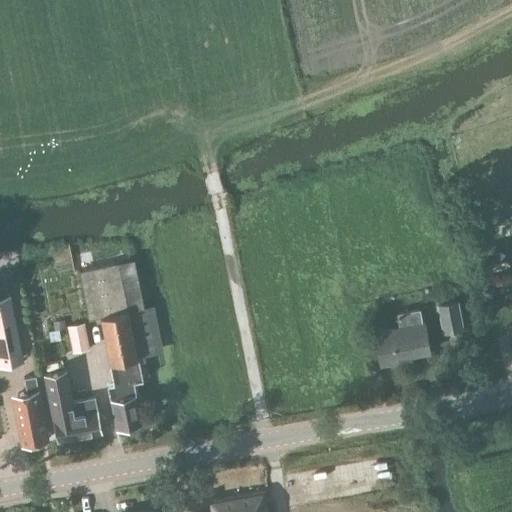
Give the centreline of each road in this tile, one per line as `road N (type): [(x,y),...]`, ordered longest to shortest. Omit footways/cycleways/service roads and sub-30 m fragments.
road 1 (tertiary): [(0,492),(511,395)]
road 2 (track): [(207,167),(268,443)]
